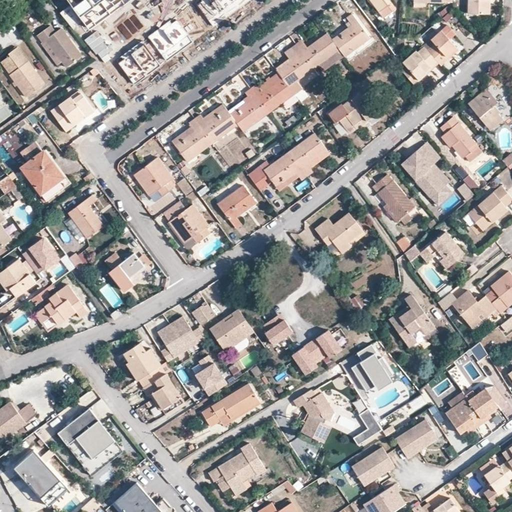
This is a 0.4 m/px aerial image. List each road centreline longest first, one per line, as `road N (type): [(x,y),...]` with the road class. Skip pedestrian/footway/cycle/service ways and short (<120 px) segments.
road 1 (residential): [(509,35),(321,198),(188,286)]
road 2 (residential): [(96,166),(320,0)]
road 3 (residential): [(282,0),(109,124),(91,150),(96,166)]
road 4 (residential): [(76,344),(210,511)]
road 5 (residential): [(188,286),(96,166)]
road 6 (residential): [(188,286),(76,344)]
